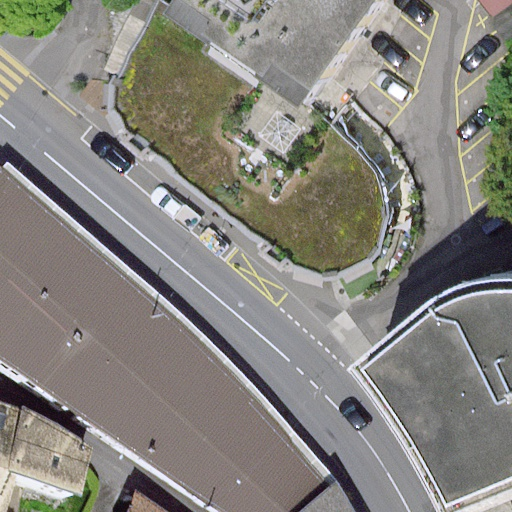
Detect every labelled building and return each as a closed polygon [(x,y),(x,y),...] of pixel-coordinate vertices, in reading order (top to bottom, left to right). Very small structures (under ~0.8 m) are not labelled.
[(415,0),(169,0),(164,7),(332,122),(415,0)] [(511,5),(511,0),(483,0),(498,17),(511,5)] [(332,122),(164,7),(136,63),(128,92),(125,107),(131,118),(157,139),(303,256),(333,267),(360,263),(380,252),(395,228),(393,197),(383,168),(332,122)] [(188,324),(6,162),(0,169),(0,369),(219,511),(356,511),(342,484),(188,324)] [(441,298),(361,367),(450,511),(453,511),(511,481),(511,273),(498,273),(466,281),(441,298)] [(72,495),(83,459),(10,418),(0,414),(0,480),(3,473),(72,495)]
